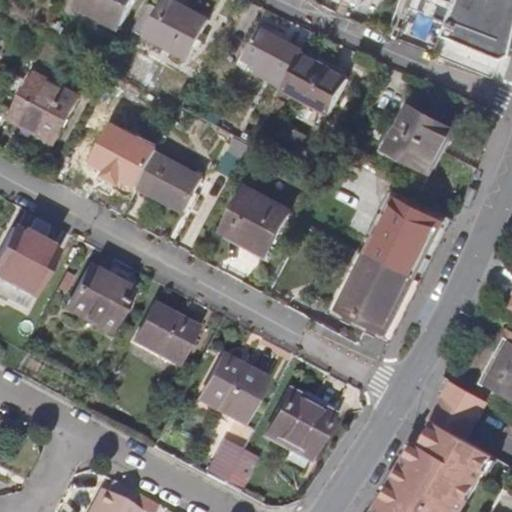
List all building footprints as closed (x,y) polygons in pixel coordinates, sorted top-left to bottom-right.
[(81,0),(78,8),(121,31),(137,0),(81,0)] [(167,0),(161,10),(151,5),(136,32),(190,61),(211,22),(171,0),(167,0)] [(511,0),(458,0),(456,6),(442,38),(502,62),(511,57),(511,0)] [(50,21),(44,33),(59,41),(65,29),(50,21)] [(305,57),(307,54),(264,31),(248,60),(262,68),(259,73),(288,90),(305,57)] [(59,41),(44,33),(31,56),(58,71),(70,47),(59,41)] [(288,90),(286,92),(331,115),(351,82),(305,57),(288,90)] [(39,78),(9,131),(49,155),(81,100),(39,78)] [(411,109),(388,151),(434,175),(456,133),(411,109)] [(236,137),(220,167),(235,176),(251,146),(236,137)] [(101,183),(135,201),(142,188),(153,169),(119,150),(101,183)] [(204,179),(160,156),(153,169),(142,188),(188,212),(204,179)] [(249,189),(225,234),(268,257),(293,212),(249,189)] [(394,190),(363,250),(373,254),(403,194),(394,190)] [(403,194),(373,254),(416,275),(446,215),(403,194)] [(416,275),(427,280),(456,219),(446,215),(416,275)] [(16,228),(0,257),(0,279),(34,297),(58,253),(16,228)] [(373,254),(363,250),(329,315),(394,347),(427,280),(416,275),(388,332),(344,311),(373,254)] [(416,275),(373,254),(344,311),(388,332),(416,275)] [(92,268),(68,310),(112,333),(135,291),(92,268)] [(156,304),(135,343),(179,367),(200,328),(156,304)] [(495,393),(491,401),(511,412),(511,341),(510,340),(484,387),(495,393)] [(223,357),(200,401),(245,425),(268,381),(223,357)] [(464,386),(455,381),(445,397),(455,403),(464,386)] [(490,401),(464,386),(455,403),(480,417),(490,401)] [(290,391),(265,436),(311,460),(333,421),(306,406),(308,402),(290,391)] [(443,396),(431,418),(437,421),(468,439),(480,417),(455,403),(445,397),(443,396)] [(437,421),(431,418),(417,442),(390,488),(387,494),(377,511),(463,511),(469,503),(485,511),(492,511),(511,478),(511,464),(496,455),(437,421)] [(207,470),(244,488),(261,454),(224,436),(207,470)] [(145,511),(141,510),(148,498),(125,486),(119,498),(110,493),(100,511),(145,511)]
